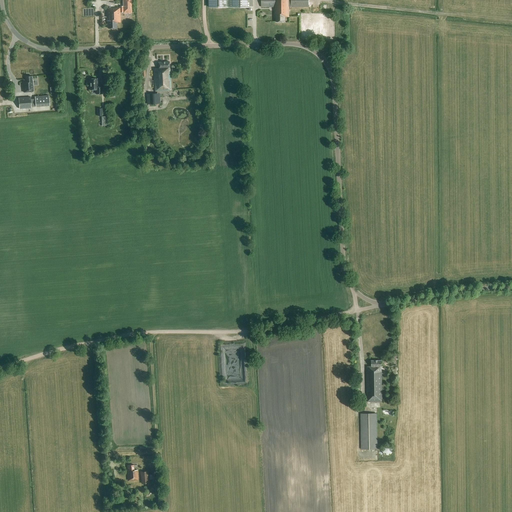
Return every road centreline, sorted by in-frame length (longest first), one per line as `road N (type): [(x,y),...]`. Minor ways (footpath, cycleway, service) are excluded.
road 1 (unclassified): [(353,289),(343,263),(333,92),(315,55),(303,48),(40,48),(12,30),(0,3)]
road 2 (track): [(0,368),(150,332),(254,330),(354,311)]
road 3 (track): [(328,0),(511,19)]
road 4 (unclassified): [(511,287),(385,304)]
